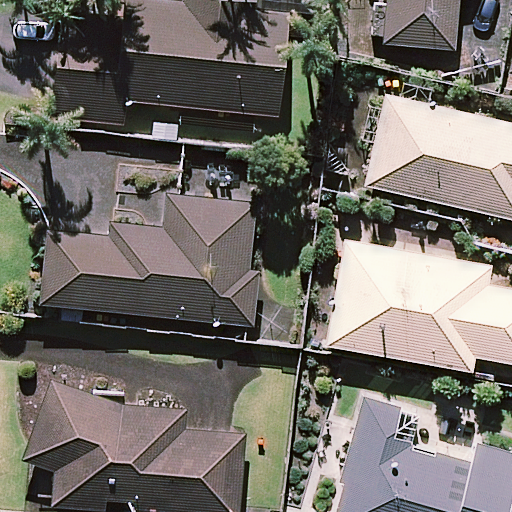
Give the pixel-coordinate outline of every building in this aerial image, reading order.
[(286,9),(198,0),(123,0),(120,37),(58,31),(50,117),(122,124),(125,99),(275,114),(286,9)] [(380,0),(371,31),(445,54),(461,0),(380,0)] [(511,123),(385,94),(365,184),(511,217),(511,123)] [(254,204),(121,190),(117,224),(99,223),(98,232),(46,227),(38,301),(252,323),(257,269),(247,268),(254,204)] [(484,261),(344,238),(326,344),(468,368),(471,354),(511,361),(511,291),(479,286),(484,261)] [(54,463),(51,502),(104,506),(105,496),(130,499),(129,509),(168,511),(236,511),(244,432),(178,426),(179,407),(76,398),(78,374),(32,371),(25,461),(54,463)] [(511,511),(511,447),(474,437),(469,457),(390,435),(398,405),(363,395),(331,511),(511,511)]
